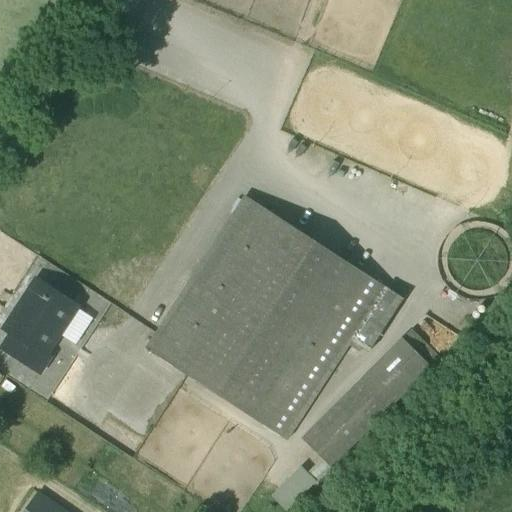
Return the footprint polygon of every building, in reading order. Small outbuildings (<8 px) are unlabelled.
[(287,441),(348,346),(360,354),(363,348),(369,352),(404,300),(245,197),(146,349),(287,441)] [(78,309),(36,282),(4,331),(12,336),(2,350),(40,375),(50,360),(46,357),(78,309)] [(432,368),(404,340),(304,441),(333,469),(433,369),(432,368)] [(291,508),(320,477),(304,462),(275,493),(291,508)] [(64,511),(39,494),(26,511),(64,511)]
